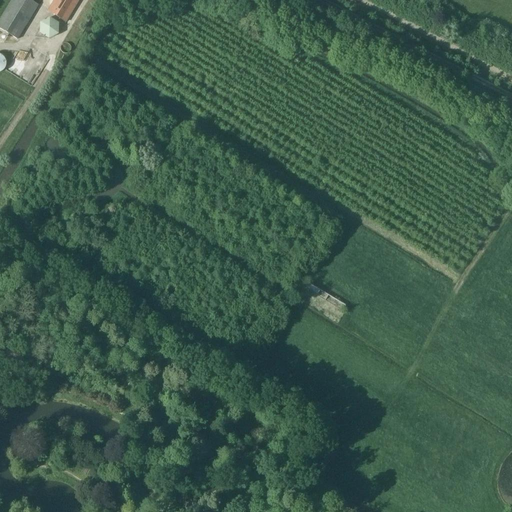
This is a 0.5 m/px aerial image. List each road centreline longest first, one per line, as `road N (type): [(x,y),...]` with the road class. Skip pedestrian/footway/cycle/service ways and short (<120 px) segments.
road 1 (track): [(119,0),(87,64),(95,86),(120,108),(79,118),(73,133),(100,169),(99,181),(42,199),(0,242)]
road 2 (track): [(511,118),(450,104),(410,72),(275,26),(236,0)]
road 3 (track): [(511,205),(405,381)]
road 4 (track): [(511,76),(362,0)]
